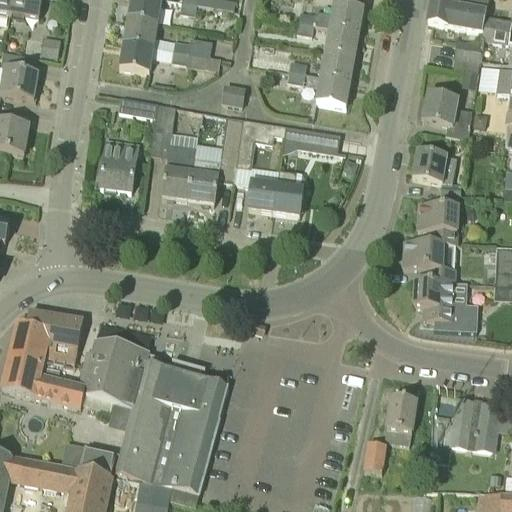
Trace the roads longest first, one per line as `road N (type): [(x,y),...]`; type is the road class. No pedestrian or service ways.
road 1 (tertiary): [(325,280),(356,246),(372,209),(414,0)]
road 2 (tertiary): [(60,280),(240,300),(287,298),(325,280)]
road 3 (unclassified): [(511,370),(408,356),(369,333),(325,280)]
road 4 (residential): [(60,201),(94,0)]
